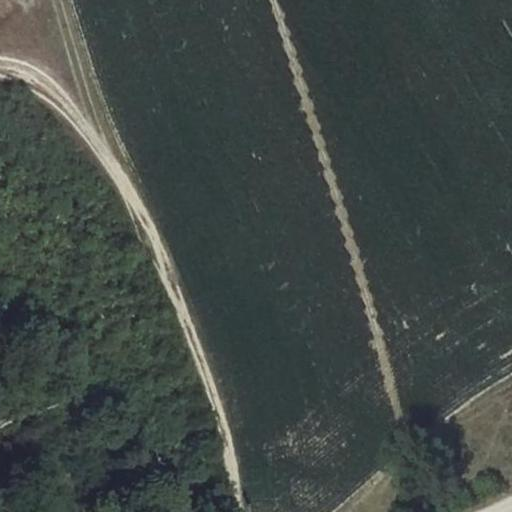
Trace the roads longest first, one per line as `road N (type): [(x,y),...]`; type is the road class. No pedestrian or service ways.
road 1 (track): [(237,511),(220,420),(146,218),(66,104),(0,66)]
road 2 (track): [(511,397),(396,462),(336,511)]
